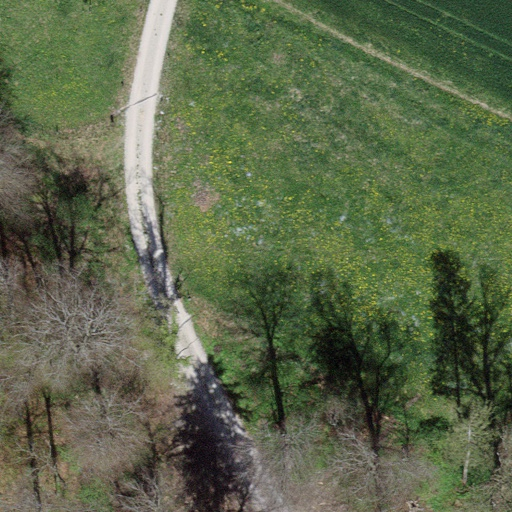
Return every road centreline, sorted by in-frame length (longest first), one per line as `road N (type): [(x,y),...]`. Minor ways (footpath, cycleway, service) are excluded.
road 1 (track): [(258,511),(155,302),(135,184),(140,103),(162,0)]
road 2 (track): [(138,140),(31,149),(0,133)]
